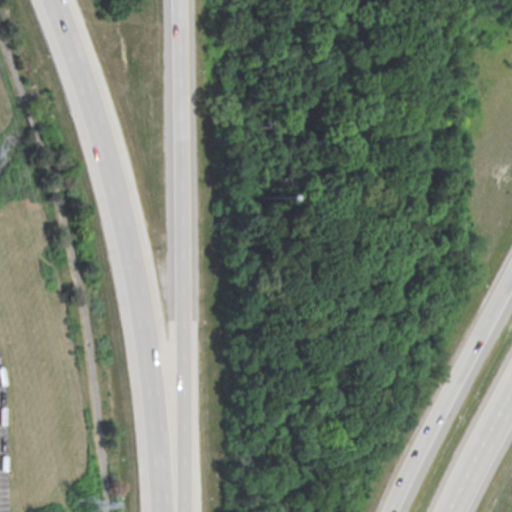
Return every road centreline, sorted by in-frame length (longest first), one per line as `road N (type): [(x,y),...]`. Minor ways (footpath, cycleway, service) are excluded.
road 1 (motorway): [(51,0),(128,248),(167,511)]
road 2 (motorway): [(174,0),(183,511)]
road 3 (motorway): [(387,511),(511,265)]
road 4 (motorway): [(447,511),(508,389)]
